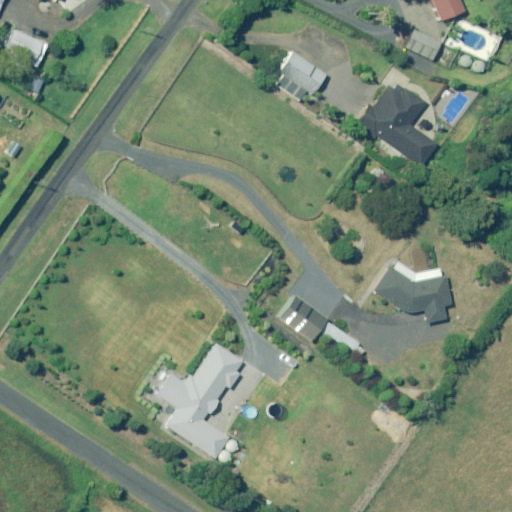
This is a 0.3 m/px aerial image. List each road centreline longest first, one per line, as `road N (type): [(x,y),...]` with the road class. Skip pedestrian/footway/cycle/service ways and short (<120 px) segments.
road 1 (unclassified): [(0,265),(181,0)]
road 2 (unclassified): [(178,511),(0,392)]
